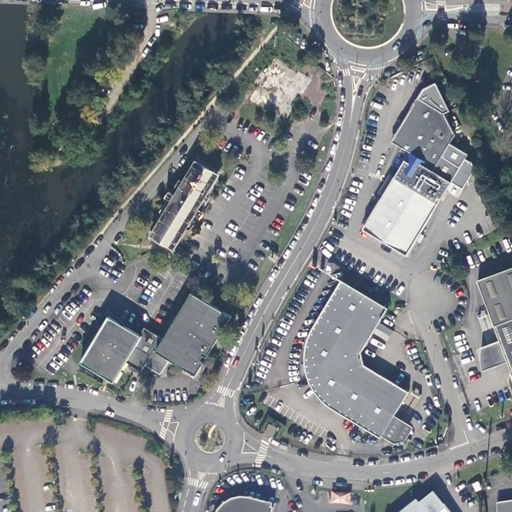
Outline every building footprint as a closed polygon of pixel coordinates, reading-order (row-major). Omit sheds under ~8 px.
[(451,112),(436,83),(422,89),(391,142),(397,146),(407,152),(405,155),(450,182),(463,190),(472,175),(472,162),(465,158),(467,155),(450,144),(455,135),(444,115),(451,112)] [(362,230),(405,256),(450,182),(405,155),(402,160),(396,156),(391,165),(399,170),(362,230)] [(172,250),(217,175),(204,165),(204,164),(199,161),(153,237),(172,250)] [(508,363),(511,373),(511,387),(511,388),(511,389),(511,268),(477,282),(500,342),(508,363)] [(394,416),(408,392),(364,365),(361,355),(381,322),(388,309),(342,280),(312,331),(307,344),(304,356),(305,368),(307,375),(311,387),(318,397),(327,406),(338,413),(380,439),(382,437),(394,416)] [(232,318),(192,293),(163,340),(147,330),(142,337),(110,318),(82,363),(114,383),(121,372),(128,363),(132,366),(142,372),(146,366),(160,375),(170,360),(196,376),(204,363),(201,362),(205,356),(207,358),(232,318)] [(500,342),(481,349),(481,358),(481,365),(483,373),(508,363),(500,342)] [(127,375),(132,366),(128,363),(121,372),(127,375)] [(394,416),(382,437),(395,444),(405,442),(413,427),(394,416)] [(270,425),(265,436),(274,440),(278,429),(270,425)] [(479,482),(473,485),(476,492),(483,489),(479,482)] [(331,491),(330,503),(351,504),(351,492),(331,491)] [(448,511),(435,494),(420,505),(416,499),(400,511),(448,511)] [(511,511),(511,500),(497,503),(497,511),(511,511)] [(271,511),(272,510),(247,503),(240,503),(234,504),(228,507),(222,511),(221,511),(271,511)]
